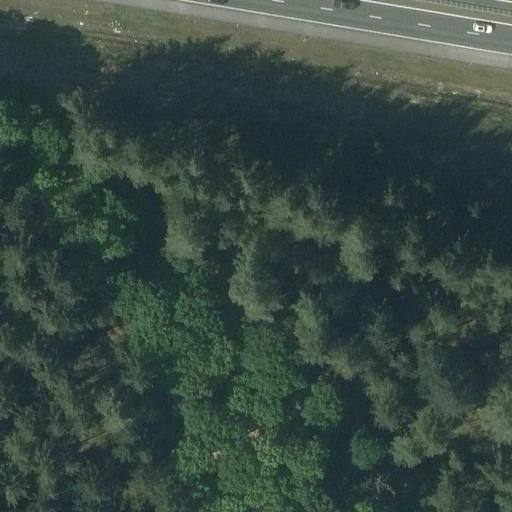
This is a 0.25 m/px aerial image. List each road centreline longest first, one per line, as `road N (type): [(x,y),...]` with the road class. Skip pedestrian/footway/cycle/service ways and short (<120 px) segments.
road 1 (track): [(511,278),(150,164),(0,131)]
road 2 (motorway): [(254,0),(511,41)]
